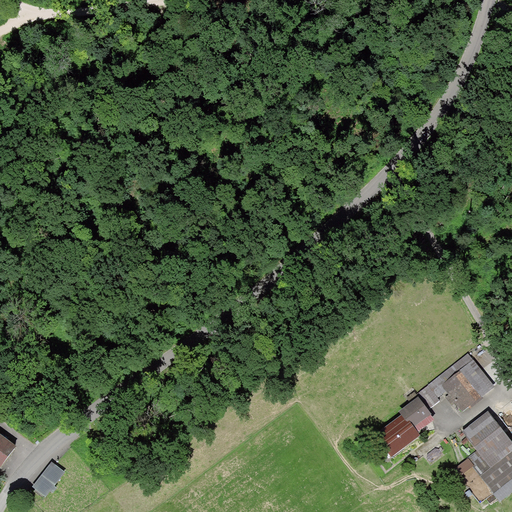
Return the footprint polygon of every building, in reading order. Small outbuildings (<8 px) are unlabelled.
[(494,386),(468,353),(428,385),(437,398),(446,391),(462,411),(470,405),(472,407),(483,397),(482,396),(494,386)] [(437,398),(428,385),(417,394),(419,396),(429,409),(440,401),(437,398)] [(429,409),(419,396),(417,394),(415,391),(406,398),(410,403),(399,411),(401,414),(374,434),(391,458),(421,435),(418,432),(434,419),(431,415),(432,414),(429,409)] [(511,478),(511,441),(488,412),(463,432),(477,451),(468,457),(480,475),(480,476),(493,493),(511,478)] [(0,465),(14,446),(0,435),(0,465)] [(63,473),(50,463),(31,488),(45,498),(63,473)]
